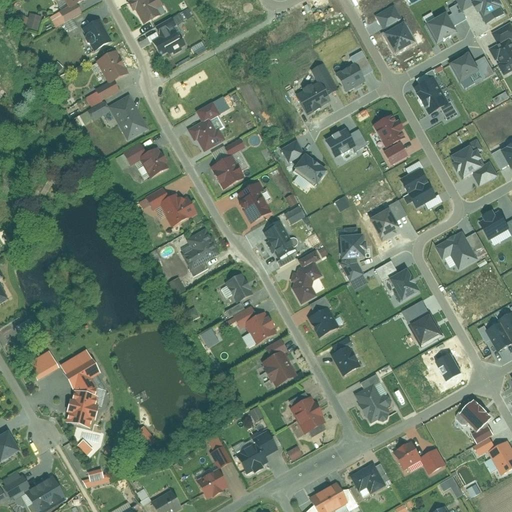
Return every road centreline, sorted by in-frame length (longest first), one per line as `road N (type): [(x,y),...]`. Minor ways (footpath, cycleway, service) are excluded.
road 1 (residential): [(107,0),(147,71),(148,94),(227,235),(250,253),(360,448)]
road 2 (residential): [(416,249),(487,379)]
road 3 (residential): [(390,85),(458,211)]
